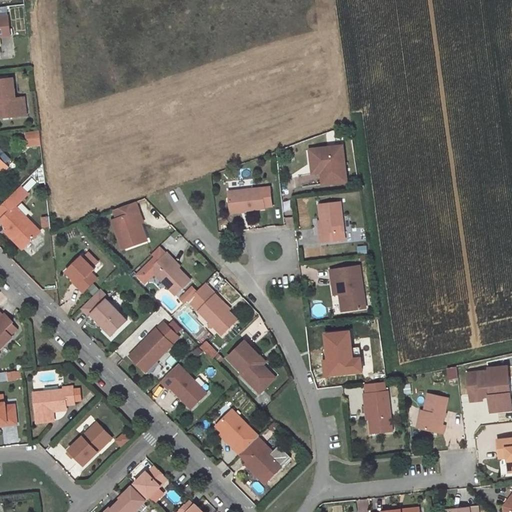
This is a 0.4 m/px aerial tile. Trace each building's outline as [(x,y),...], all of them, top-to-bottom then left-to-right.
[(0,17),(0,36),(11,35),(9,17),(0,17)] [(0,118),(21,115),(18,97),(14,98),(11,79),(0,80),(0,118)] [(30,146),(43,144),(41,129),(27,132),(30,146)] [(347,181),(344,146),(316,149),(317,164),(321,163),(322,172),(323,184),(347,181)] [(317,164),(316,149),(311,149),(313,173),(322,172),(321,163),(317,164)] [(0,175),(8,166),(6,164),(0,171),(0,175)] [(265,207),(273,206),(271,187),(229,192),(231,212),(265,208),(265,207)] [(8,229),(24,245),(38,230),(15,207),(27,195),(20,188),(0,207),(0,216),(3,219),(1,222),(8,229)] [(320,234),(321,243),(345,240),(341,202),(320,205),(322,221),(323,234),(320,234)] [(140,213),(137,203),(115,211),(118,220),(129,249),(148,242),(142,224),(138,213),(140,213)] [(118,220),(114,222),(124,250),(129,249),(118,220)] [(6,232),(22,247),(24,245),(8,229),(6,232)] [(157,276),(176,296),(191,281),(178,269),(172,262),(173,260),(168,254),(161,261),(152,271),(157,276)] [(74,280),(80,285),(78,287),(84,293),(97,280),(92,274),(95,271),(82,258),(67,273),(74,280)] [(152,271),(161,261),(158,258),(144,271),(149,276),(157,276),(152,271)] [(172,262),(178,269),(180,267),(173,260),(172,262)] [(332,271),(335,295),(337,295),(340,294),(342,312),(366,309),(362,268),(332,271)] [(147,285),(154,278),(157,276),(149,276),(144,271),(139,277),(147,285)] [(188,301),(223,335),(238,320),(220,303),(222,301),(205,284),(188,301)] [(92,314),(103,326),(112,335),(127,320),(107,299),(109,298),(101,290),(82,308),(90,316),(92,314)] [(4,317),(0,312),(0,350),(0,351),(13,338),(12,338),(18,331),(12,325),(14,324),(5,316),(4,317)] [(103,326),(92,314),(90,316),(89,317),(101,329),(103,326)] [(157,331),(131,357),(146,373),(173,346),(172,346),(180,338),(166,324),(158,331),(157,331)] [(351,370),(353,385),(376,383),(371,338),(338,341),(340,354),(348,353),(350,370),(351,370)] [(229,358),(243,373),(242,374),(257,389),(266,381),(263,377),(269,371),(263,365),(257,359),(260,356),(246,341),(229,358)] [(207,342),(202,348),(205,351),(210,345),(207,342)] [(210,345),(205,351),(213,359),(218,354),(210,345)] [(257,359),(263,365),(266,362),(260,356),(257,359)] [(208,393),(179,364),(162,381),(170,389),(172,387),(181,397),(183,395),(195,406),(208,393)] [(508,367),(489,369),(489,371),(468,374),(471,401),(482,400),(482,397),(490,396),(494,399),(496,399),(497,411),(511,409),(511,406),(511,393),(507,394),(506,385),(510,384),(508,367)] [(261,393),(276,378),(269,371),(263,377),(266,381),(257,389),(261,393)] [(64,390),(34,393),(37,423),(55,421),(54,411),(53,406),(67,405),(75,404),(73,387),(64,388),(64,390)] [(369,405),(371,418),(372,433),(393,430),(389,391),(365,394),(367,405),(369,405)] [(425,411),(423,419),(420,418),(418,428),(444,433),(446,425),(443,424),(449,398),(428,394),(425,411)] [(0,403),(0,422),(8,422),(8,425),(17,424),(15,405),(6,406),(6,403),(4,403),(0,403)] [(223,432),(236,444),(233,447),(241,455),(259,437),(260,436),(233,410),(217,426),(223,432)] [(97,423),(70,450),(84,465),(98,452),(96,450),(110,436),(97,423)] [(236,444),(223,432),(221,434),(233,447),(236,444)] [(96,450),(98,452),(112,438),(110,436),(96,450)] [(248,462),(268,482),(282,468),(270,456),(262,447),(265,444),(259,437),(241,455),(248,462)] [(511,472),(511,438),(498,440),(499,455),(507,454),(508,457),(510,460),(511,467),(509,467),(509,469),(511,472)] [(265,444),(262,447),(270,456),(274,452),(265,444)] [(270,456),(282,468),(292,458),(280,446),(274,452),(270,456)] [(246,464),(266,484),(268,482),(248,462),(246,464)] [(151,498),(170,480),(169,479),(156,467),(151,473),(150,472),(137,484),(138,485),(141,487),(150,497),(151,498)] [(137,489),(148,500),(150,497),(141,487),(138,485),(136,487),(137,489)] [(135,486),(122,498),(123,499),(118,504),(125,511),(136,511),(149,500),(148,500),(137,489),(136,487),(135,486)] [(178,511),(202,511),(197,506),(195,507),(189,501),(178,511)]
